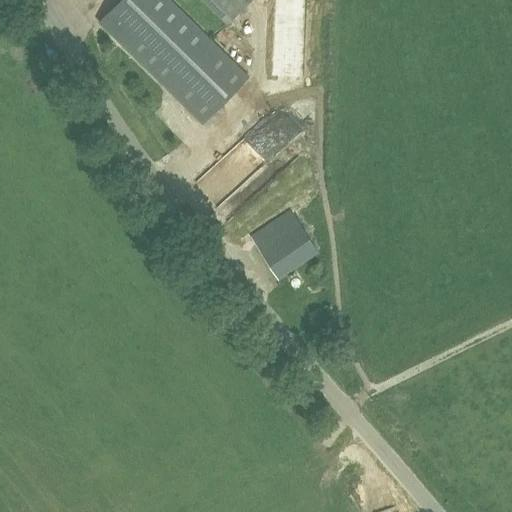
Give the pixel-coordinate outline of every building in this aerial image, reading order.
[(203,122),(249,76),(172,0),(121,0),(101,21),(203,122)] [(201,0),(227,25),(252,0),(201,0)] [(281,62),(281,74),(313,75),(313,63),(281,62)] [(282,124),(296,146),(309,137),(294,116),(282,124)] [(291,208),(250,236),(279,279),(320,251),(291,208)]
